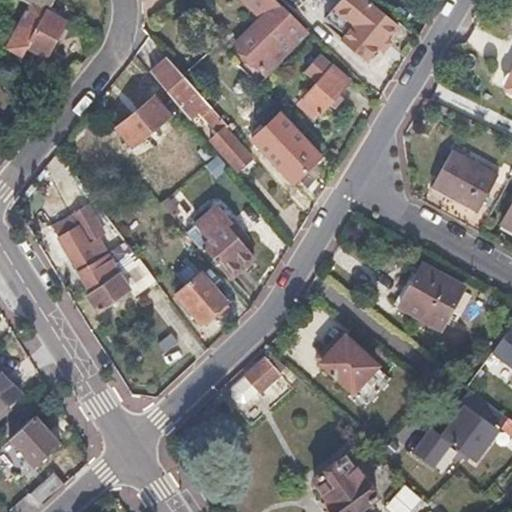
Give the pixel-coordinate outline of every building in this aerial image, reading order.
[(28,0),(33,3),(8,46),(23,55),(29,45),(47,54),(67,20),(50,11),(56,0),(28,0)] [(244,0),(261,17),(233,43),(263,74),(308,31),(278,0),(244,0)] [(310,0),(297,12),(319,34),(332,22),(310,0)] [(400,27),(374,4),(341,38),(367,63),(400,27)] [(328,63),(317,53),(302,69),(314,80),(328,63)] [(168,57),(151,73),(192,122),(199,116),(216,134),(210,139),(238,170),(251,158),(207,108),(211,105),(183,74),(168,57)] [(328,63),(314,80),(294,102),(310,118),(315,112),(318,115),(348,81),(328,63)] [(172,115),(156,94),(116,126),(132,146),(172,115)] [(319,157),(293,130),(265,156),(291,184),(319,157)] [(129,165),(110,143),(80,169),(100,192),(129,165)] [(0,165),(10,154),(0,145),(0,165)] [(451,151),(432,185),(479,211),(497,176),(451,151)] [(65,193),(52,199),(58,211),(48,217),(58,236),(104,211),(64,158),(49,163),(65,193)] [(168,179),(154,191),(163,201),(177,189),(168,179)] [(197,222),(211,240),(204,246),(228,276),(254,255),(241,240),(228,223),(233,218),(221,203),(197,222)] [(511,204),(502,223),(511,228),(511,204)] [(104,211),(58,236),(87,288),(135,251),(132,247),(104,211)] [(233,218),(228,223),(241,240),(247,235),(233,218)] [(155,277),(135,251),(87,288),(82,292),(98,312),(129,288),(133,294),(155,277)] [(463,286),(422,265),(401,304),(442,326),(463,286)] [(202,273),(177,295),(200,321),(224,300),(202,273)] [(511,366),(511,328),(494,353),(511,366)] [(380,367),(348,337),(323,363),(354,392),(380,367)] [(280,374),(265,358),(232,390),(233,400),(238,405),(248,406),(280,374)] [(0,370),(0,408),(18,392),(0,370)] [(429,426),(410,451),(430,466),(448,442),(473,460),(505,417),(467,388),(458,401),(462,403),(454,415),(439,434),(429,426)] [(449,411),(454,415),(462,403),(458,401),(449,411)] [(35,416),(10,439),(25,455),(22,457),(33,469),(60,444),(35,416)] [(333,468),(315,481),(331,503),(320,511),(321,511),(355,511),(367,504),(355,487),(353,488),(345,478),(342,481),(333,468)] [(31,493),(30,492),(13,507),(18,511),(36,511),(66,485),(54,472),(31,493)] [(404,487),(384,507),(388,511),(408,511),(419,502),(404,487)]
